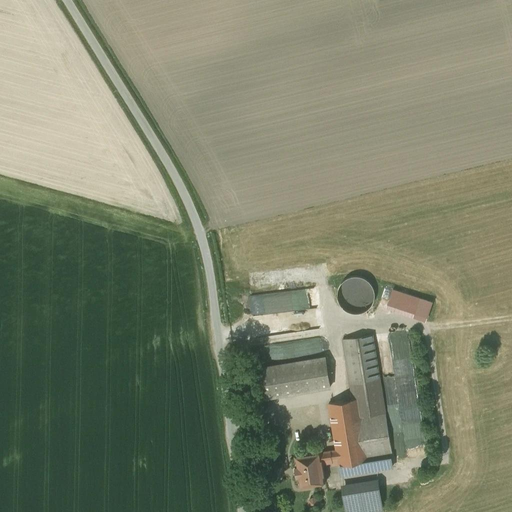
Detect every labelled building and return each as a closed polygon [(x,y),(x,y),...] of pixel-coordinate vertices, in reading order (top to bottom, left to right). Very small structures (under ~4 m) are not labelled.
[(343,281),(340,286),(338,292),(338,298),(340,304),(344,308),(349,311),(355,313),(361,312),(367,310),(371,305),(374,300),(375,294),(374,288),(371,282),(366,278),(360,276),(354,276),(348,277),(343,281)] [(426,321),(433,301),(392,288),(386,308),(426,321)] [(357,399),(367,460),(391,456),(392,456),(373,334),(343,339),(350,384),(355,383),(357,399)] [(274,366),(261,368),(265,398),(332,388),(328,358),(274,366)] [(337,450),(339,464),(340,464),(367,460),(357,399),(329,403),(337,450)] [(337,450),(321,452),(323,464),(332,462),(332,465),(339,464),(337,450)] [(326,482),(323,464),(321,452),(321,451),(295,456),(300,486),(326,482)] [(367,460),(340,464),(342,475),(393,466),(391,456),(367,460)] [(378,478),(342,485),(346,511),(362,511),(384,508),(378,478)]
